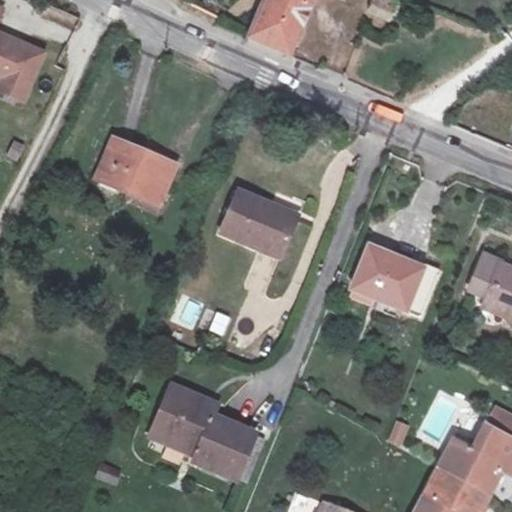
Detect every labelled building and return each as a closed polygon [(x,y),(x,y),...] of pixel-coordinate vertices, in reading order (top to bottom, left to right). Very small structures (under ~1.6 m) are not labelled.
[(396,4),(386,0),(257,0),(239,45),(281,63),(308,0),(321,0),(367,20),(387,26),(396,4)] [(0,32),(0,74),(3,76),(20,41),(0,32)] [(160,208),(178,168),(115,140),(97,180),(160,208)] [(283,261),(300,219),(240,193),(222,234),(283,261)] [(420,315),(440,271),(364,241),(349,286),(420,315)] [(472,295),(491,302),(511,310),(511,271),(485,261),(472,295)] [(171,322),(192,331),(203,305),(183,296),(171,322)] [(511,310),(491,302),(487,312),(511,321),(511,310)] [(209,331),(224,336),(230,318),(215,313),(209,331)] [(220,435),(180,420),(177,426),(161,419),(168,403),(135,389),(115,434),(163,456),(159,467),(157,472),(200,488),(220,435)] [(177,426),(180,420),(182,409),(168,403),(161,419),(177,426)] [(421,443),(407,472),(457,497),(469,474),(485,482),(501,451),(451,428),(438,451),(421,443)] [(163,456),(115,434),(111,445),(159,467),(163,456)] [(450,511),(457,497),(407,472),(384,511),(450,511)]
